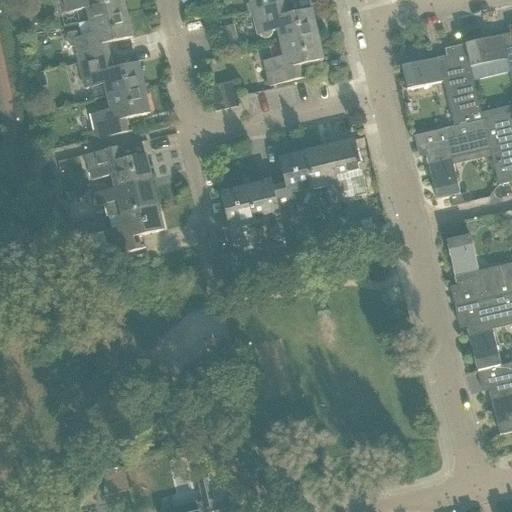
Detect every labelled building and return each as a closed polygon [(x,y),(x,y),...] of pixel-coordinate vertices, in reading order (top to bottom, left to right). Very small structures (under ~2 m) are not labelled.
[(85,9),(88,22),(126,13),(122,0),(62,0),(66,14),(85,9)] [(248,0),(251,11),(279,4),(278,0),(248,0)] [(276,31),(279,44),(317,35),(310,10),(282,17),(280,5),(287,3),(286,2),(279,4),(251,11),(257,36),(259,35),(260,36),(264,39),(270,37),(272,33),(272,32),(276,31)] [(74,47),(78,64),(113,56),(113,55),(106,57),(103,45),(132,38),(126,13),(88,22),(91,35),(80,37),(80,35),(76,31),(67,33),(64,43),(70,48),(74,47)] [(511,33),(464,45),(470,68),(507,59),(511,78),(511,33)] [(317,35),(279,44),(282,57),(263,61),(266,73),(269,87),(305,79),(302,66),(323,61),(317,35)] [(452,127),(453,128),(482,121),(480,113),(479,113),(469,69),(470,68),(464,45),(449,49),(451,56),(400,68),(405,91),(445,82),(456,126),(452,127)] [(103,84),(106,98),(144,89),(137,63),(109,70),(106,58),(113,56),(78,64),(84,89),(103,84)] [(227,110),(238,107),(233,82),(221,85),(227,110)] [(215,113),(227,110),(221,85),(209,88),(215,113)] [(106,98),(109,110),(90,115),(96,141),(131,132),(131,131),(124,132),(121,121),(150,114),(144,89),(106,98)] [(489,150),(498,186),(511,182),(511,180),(511,175),(511,129),(507,107),(480,113),(482,121),(489,150)] [(423,151),(435,201),(449,198),(452,208),(470,203),(468,193),(459,196),(450,156),(487,147),(488,150),(489,150),(482,121),(453,128),(413,137),(416,153),(423,151)] [(354,141),(328,147),(342,204),(343,204),(351,202),(354,201),(349,182),(362,178),(354,141)] [(151,180),(145,155),(144,155),(141,144),(142,144),(142,142),(85,156),(91,181),(110,177),(113,189),(151,180)] [(328,147),(303,153),(312,191),(325,188),(329,207),(342,204),(328,147)] [(284,188),(273,191),(272,191),(279,219),(280,219),(303,213),(299,194),(312,191),(303,153),(278,159),(284,188)] [(106,218),(119,215),(157,206),(151,180),(113,189),(94,194),(97,207),(103,205),(106,218)] [(271,182),(245,188),(254,225),(267,222),(271,241),(284,238),(280,219),(279,219),(272,191),(273,191),(271,182)] [(254,225),(245,188),(220,194),(234,250),(246,247),(241,228),(254,225)] [(351,202),(343,204),(346,218),(355,216),(351,202)] [(157,206),(119,215),(122,228),(103,232),(109,258),(144,250),(144,249),(137,250),(134,238),(163,232),(157,206)] [(497,217),(485,220),(486,228),(498,225),(497,217)] [(349,234),(352,246),(376,240),(373,228),(349,234)] [(450,294),(454,308),(511,294),(511,267),(478,275),(469,236),(445,242),(457,292),(450,294)] [(333,242),(325,244),(327,252),(335,250),(333,242)] [(229,281),(242,278),(236,254),(223,257),(229,281)] [(229,281),(223,257),(210,260),(216,284),(229,281)] [(464,321),(476,372),(499,367),(490,328),(511,322),(511,294),(454,308),(457,323),(464,321)] [(511,363),(499,367),(476,372),(480,387),(487,385),(499,436),(511,432),(511,363)] [(186,453),(185,455),(205,475),(195,477),(202,503),(196,504),(197,511),(215,511),(235,507),(235,508),(236,507),(186,453)] [(104,468),(103,497),(128,491),(121,463),(104,468)] [(174,508),(160,511),(197,511),(195,503),(174,508)]
